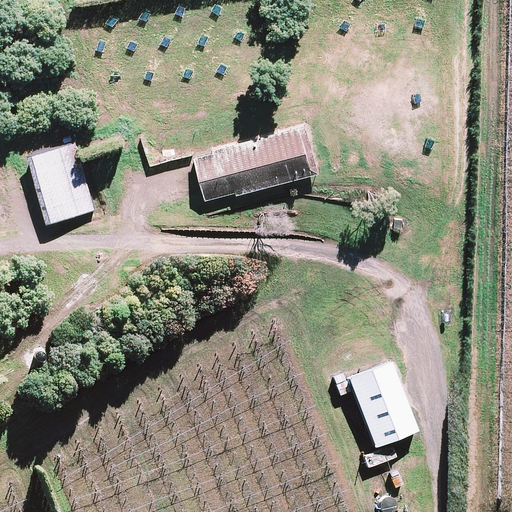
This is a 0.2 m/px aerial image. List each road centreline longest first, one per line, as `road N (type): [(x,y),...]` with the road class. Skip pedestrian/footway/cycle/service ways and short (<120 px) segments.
road 1 (track): [(0,249),(77,242),(317,252),(366,270),(401,301),(420,353),(437,419),(442,511)]
road 2 (track): [(480,511),(488,0)]
